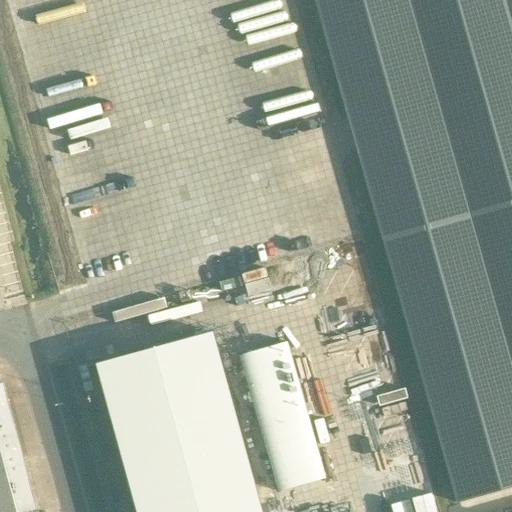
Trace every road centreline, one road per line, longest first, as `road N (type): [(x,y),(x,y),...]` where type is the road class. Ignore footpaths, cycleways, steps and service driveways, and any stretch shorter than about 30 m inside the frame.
road 1 (unknown): [(16,347),(308,298),(384,511)]
road 2 (unclassified): [(72,511),(34,374)]
